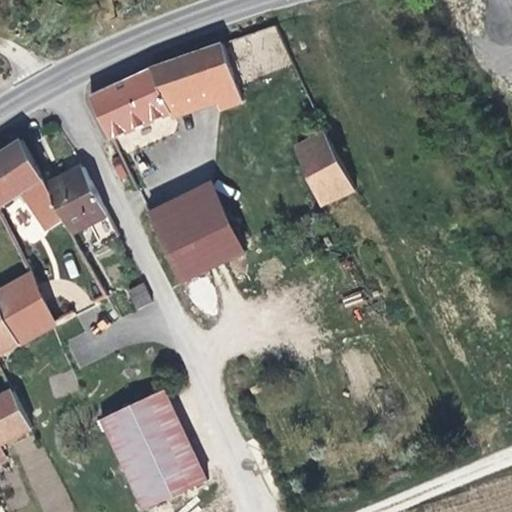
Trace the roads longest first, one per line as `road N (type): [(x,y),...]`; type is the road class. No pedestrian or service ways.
road 1 (unclassified): [(51,77),(256,511)]
road 2 (primary): [(51,77),(253,0)]
road 3 (unclassified): [(511,454),(366,511)]
